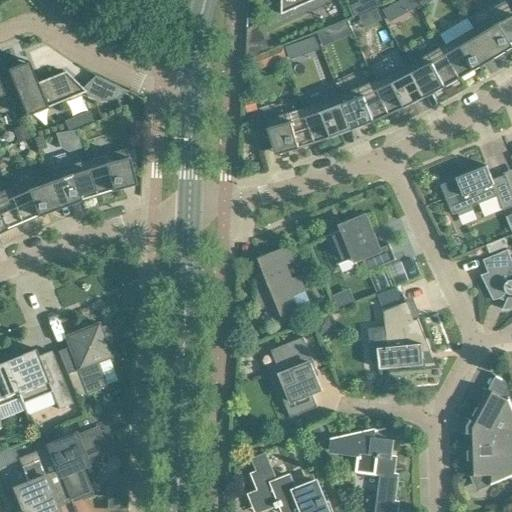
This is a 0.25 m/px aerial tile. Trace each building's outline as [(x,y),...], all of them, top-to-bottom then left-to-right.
[(314,0),(281,0),(281,15),(314,0)] [(511,7),(507,0),(503,0),(470,19),(475,27),(494,59),(511,48),(511,7)] [(393,4),(384,9),(390,20),(399,15),(393,4)] [(494,59),(475,27),(456,39),(442,47),(460,79),(494,59)] [(325,30),(318,33),(323,46),(330,43),(325,30)] [(296,42),(285,46),(290,59),(301,55),(296,42)] [(442,47),(428,55),(408,65),(425,98),(446,87),(460,79),(442,47)] [(245,53),(245,61),(259,55),(257,49),(245,53)] [(28,61),(26,62),(29,67),(8,75),(19,102),(25,116),(86,92),(65,72),(36,83),(28,61)] [(425,98),(408,65),(388,75),(374,81),(389,115),(404,108),(425,98)] [(0,109),(19,102),(8,75),(0,78),(0,109)] [(95,78),(89,90),(93,99),(96,100),(100,101),(103,101),(107,101),(110,101),(114,100),(117,98),(120,96),(123,94),(125,92),(127,93),(128,91),(94,75),(93,77),(95,78)] [(374,81),(360,88),(339,95),(353,130),(375,121),(389,115),(374,81)] [(353,130),(339,95),(319,103),(304,108),(315,143),(331,138),(353,130)] [(304,108),(287,114),(266,120),(269,130),(276,155),(300,148),(315,143),(304,108)] [(135,184),(128,160),(129,160),(126,149),(101,155),(85,160),(96,196),(111,191),(135,184)] [(85,160),(67,166),(46,174),(59,208),(81,200),(96,196),(85,160)] [(459,216),(473,210),(472,207),(498,196),(504,210),(511,207),(511,189),(506,174),(493,180),(487,165),(456,178),(456,179),(441,185),(453,215),(458,213),(459,216)] [(59,208),(46,174),(25,182),(7,189),(21,223),(36,217),(59,208)] [(7,189),(0,192),(0,232),(7,229),(21,223),(7,189)] [(328,236),(339,263),(337,264),(337,265),(354,258),(355,263),(363,260),(367,271),(395,260),(396,260),(387,239),(386,239),(389,245),(378,249),(364,215),(340,225),(342,229),(326,236),(326,237),(328,236)] [(505,246),(511,243),(511,233),(501,237),(505,246)] [(267,280),(257,284),(256,284),(256,311),(277,303),(282,316),(299,310),(298,308),(311,303),(299,276),(292,279),(286,265),(294,262),(287,246),(258,258),(267,280)] [(511,260),(508,251),(509,251),(508,250),(483,260),(488,272),(482,275),(481,275),(493,300),(495,300),(497,299),(500,298),(506,301),(502,310),(511,308),(511,260)] [(396,288),(377,295),(382,306),(400,298),(396,288)] [(424,365),(424,364),(423,352),(431,352),(418,318),(414,320),(407,301),(383,311),(387,347),(378,348),(380,369),(424,365)] [(328,317),(315,322),(320,335),(333,330),(328,317)] [(76,332),(76,333),(80,343),(68,347),(86,394),(106,386),(97,362),(111,357),(106,344),(110,343),(111,343),(111,336),(109,330),(104,325),(104,326),(100,327),(98,323),(76,332)] [(318,407),(313,395),(307,380),(319,375),(304,337),(271,350),(276,364),(268,367),(279,394),(281,393),(291,418),(318,407)] [(35,349),(33,349),(34,352),(28,355),(26,352),(22,354),(22,355),(5,361),(26,414),(27,413),(23,403),(51,392),(58,409),(72,404),(51,351),(38,356),(35,349)] [(26,414),(5,361),(0,363),(0,427),(0,428),(0,426),(0,419),(24,410),(26,414)] [(465,418),(472,421),(469,426),(469,427),(469,433),(461,433),(461,434),(469,434),(470,473),(464,474),(464,475),(489,474),(492,483),(484,487),(484,488),(510,477),(509,436),(511,429),(511,405),(506,392),(505,392),(507,397),(503,398),(483,388),(483,389),(487,391),(472,420),(465,417),(465,418)] [(87,403),(81,405),(85,415),(95,411),(93,405),(87,403)] [(98,422),(95,416),(91,418),(91,416),(84,418),(88,426),(98,422)] [(43,435),(48,446),(49,446),(70,498),(69,498),(72,505),(73,505),(70,498),(74,496),(75,498),(84,495),(83,493),(87,491),(88,493),(89,493),(79,467),(78,466),(77,465),(79,456),(80,456),(81,456),(82,456),(111,446),(111,444),(106,446),(104,441),(105,441),(106,440),(107,439),(108,437),(108,436),(107,435),(103,425),(108,423),(107,422),(74,435),(73,433),(72,433),(73,436),(55,443),(51,433),(54,432),(53,431),(43,435)] [(332,451),(358,454),(356,472),(382,476),(377,511),(396,511),(397,503),(393,502),(397,475),(393,475),(396,458),(391,457),(393,441),(371,438),(370,433),(385,430),(385,428),(332,440),(331,451),(332,451)] [(55,504),(69,498),(70,498),(49,446),(48,446),(43,435),(33,439),(36,446),(41,444),(43,448),(18,458),(28,484),(24,494),(17,497),(23,511),(55,511),(58,511),(55,504)] [(329,511),(326,503),(317,481),(295,490),(289,476),(276,481),(265,455),(254,460),(259,472),(253,474),(260,491),(259,492),(259,493),(256,495),(255,499),(255,503),(258,507),(262,508),(266,508),(266,509),(275,505),(277,508),(281,506),(283,511),(290,511),(295,510),(295,511),(329,511)] [(106,508),(126,509),(127,481),(108,480),(106,508)]
